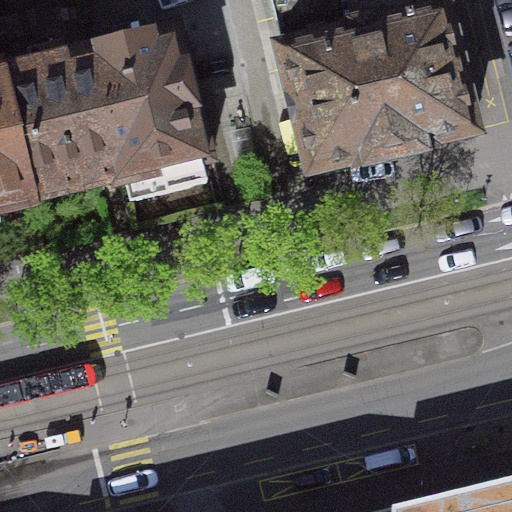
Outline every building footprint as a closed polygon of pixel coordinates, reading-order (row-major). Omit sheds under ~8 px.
[(271,0),(312,168),(392,149),(472,130),(440,0),(271,0)] [(175,22),(86,43),(120,181),(125,180),(130,202),(170,192),(206,183),(200,161),(207,160),(190,88),(175,22)] [(118,181),(120,181),(86,43),(2,64),(36,201),(38,200),(37,196),(102,181),(117,177),(118,181)] [(0,209),(36,201),(2,64),(0,64),(0,209)] [(511,511),(511,479),(393,509),(392,511),(511,511)]
